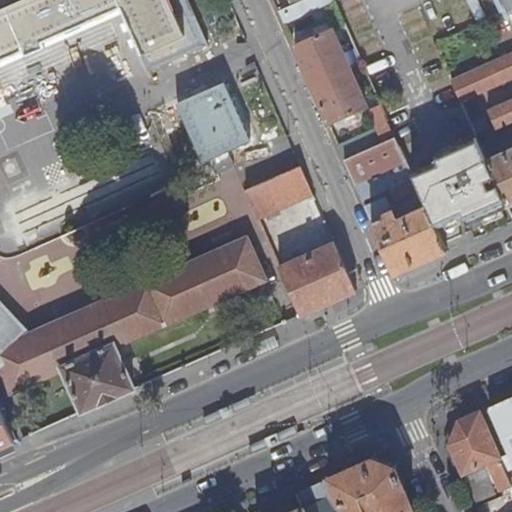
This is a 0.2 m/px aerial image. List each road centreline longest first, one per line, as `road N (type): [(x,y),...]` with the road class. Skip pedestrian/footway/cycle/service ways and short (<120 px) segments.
road 1 (residential): [(251,0),(378,291),(373,322)]
road 2 (primary): [(165,511),(415,401)]
road 3 (primary): [(373,322),(150,422)]
road 4 (primary): [(150,422),(0,509)]
road 5 (primary): [(150,422),(0,485)]
road 6 (primary): [(511,267),(373,322)]
road 7 (residential): [(447,511),(411,429),(415,401)]
